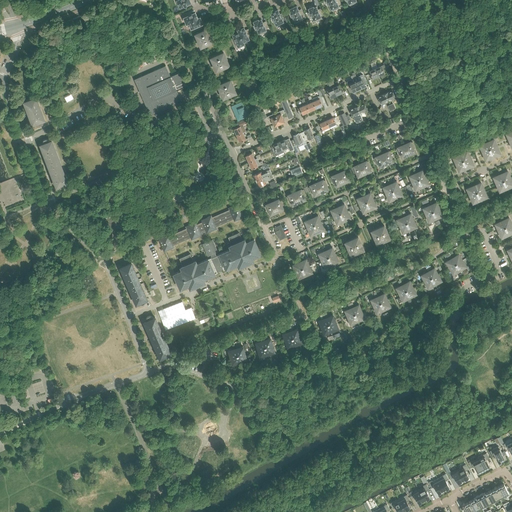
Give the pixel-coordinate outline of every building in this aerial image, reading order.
[(342,6),(339,0),(338,0),(336,1),(335,0),(327,0),(325,1),(327,5),(329,5),(332,11),(339,8),(339,7),(342,6)] [(305,18),(303,12),(300,13),(296,6),(295,6),(294,6),(293,6),(291,6),(290,8),(291,8),(289,9),(291,13),(289,13),(291,18),(293,17),(296,23),(302,20),(302,19),(305,18)] [(323,14),(321,8),(318,10),(317,9),(316,6),(313,8),(313,6),(312,7),(312,6),(308,7),(309,8),(308,8),(310,11),(308,12),(310,17),(312,16),(314,22),(321,19),(320,16),(323,14)] [(272,16),(270,17),(272,22),(274,21),(277,27),(284,24),(283,23),(287,22),(284,16),(281,17),(277,10),(276,10),(274,10),(273,10),(272,11),(272,12),(271,13),(272,16)] [(197,18),(195,12),(189,15),(188,12),(182,15),(186,23),(200,17),(197,18)] [(197,26),(202,23),(200,17),(186,23),(186,24),(188,23),(192,32),(198,29),(197,26)] [(268,27),(265,21),(263,22),(262,22),(261,19),(258,21),(258,19),(257,20),(257,19),(253,20),(254,21),(253,21),(255,25),(253,25),(255,30),(257,29),(259,35),(266,31),(265,29),(268,27)] [(252,37),(249,31),(246,33),(244,27),(238,30),(244,45),(243,41),(252,37)] [(213,41),(211,37),(208,29),(195,34),(201,47),(213,41)] [(244,45),(238,30),(237,30),(238,32),(233,35),(235,40),(232,42),(235,48),(238,46),(238,47),(244,45)] [(229,65),(227,61),(223,52),(211,58),(216,71),(229,65)] [(376,64),(374,65),(378,76),(384,73),(383,70),(386,68),(384,64),(377,67),(376,64)] [(176,90),(181,88),(185,86),(182,79),(179,72),(170,76),(165,65),(135,79),(134,79),(137,85),(140,84),(143,89),(147,98),(148,100),(144,102),(147,109),(150,115),(181,101),(176,90)] [(373,78),(378,76),(374,65),(372,66),(371,67),(372,69),(369,71),(373,78)] [(365,80),(362,74),(356,77),(354,78),(359,88),(364,86),(362,81),(365,80)] [(359,88),(354,78),(352,79),(346,82),(349,88),(351,87),(353,91),(359,88)] [(236,92),(234,88),(230,80),(217,85),(223,98),(236,92)] [(342,92),(338,85),(333,87),(336,95),(342,92)] [(336,95),(333,87),(327,90),(330,98),(336,95)] [(396,98),(392,90),(385,93),(388,100),(391,99),(391,100),(396,98)] [(388,100),(385,93),(378,97),(381,105),(385,103),(385,102),(388,100)] [(322,105),(318,96),(311,99),(313,101),(316,108),(322,105)] [(44,119),(36,98),(35,98),(35,97),(25,101),(25,102),(24,102),(25,103),(24,103),(32,123),(33,124),(34,123),(35,123),(35,124),(36,125),(37,125),(39,126),(40,125),(41,125),(41,124),(42,123),(42,121),(42,120),(44,120),(43,119),(44,119)] [(286,100),(282,102),(285,109),(284,109),(283,110),(284,112),(285,112),(286,111),(289,117),(293,116),(286,100)] [(251,114),(245,101),(232,106),(234,112),(236,112),(236,114),(235,114),(238,120),(251,114)] [(316,108),(313,101),(306,104),(309,111),(316,108)] [(364,113),(368,111),(364,103),(356,106),(363,120),(364,123),(367,122),(364,116),(366,116),(364,113)] [(309,111),(306,104),(299,107),(302,114),(309,111)] [(363,120),(356,106),(349,109),(351,112),(347,114),(350,119),(353,118),(356,123),(363,120)] [(284,122),(281,114),(284,112),(283,110),(275,113),(279,124),(284,122)] [(338,115),(342,123),(348,120),(344,112),(338,115)] [(185,120),(187,119),(185,113),(182,114),(178,116),(175,117),(177,123),(180,122),(182,126),(187,124),(185,120)] [(279,124),(275,113),(267,117),(268,119),(271,118),(274,126),(279,124)] [(336,123),(333,117),(326,120),(329,126),(336,123)] [(329,126),(326,120),(319,123),(323,131),(325,131),(330,129),(329,126)] [(239,126),(233,128),(236,135),(237,136),(243,133),(243,132),(246,131),(243,124),(239,126)] [(304,131),(302,132),(305,140),(308,139),(314,137),(310,128),(304,130),(304,131)] [(294,139),(290,141),(293,147),(293,146),(296,145),(297,145),(298,147),(304,144),(302,141),(305,140),(302,132),(299,133),(298,133),(293,135),(294,139)] [(246,139),(243,133),(237,136),(239,142),(246,139)] [(285,139),(279,142),(282,149),(288,147),(289,151),(294,149),(293,147),(290,141),(289,138),(285,140),(285,139)] [(67,183),(60,162),(51,141),(49,141),(48,140),(47,139),(46,139),(45,139),(43,140),(43,141),(42,142),(42,143),(42,144),(40,145),(52,175),(53,178),(56,187),(67,183)] [(496,146),(495,142),(494,139),(491,140),(491,141),(487,142),(490,149),(496,146)] [(274,146),(271,147),(273,151),(275,156),(284,152),(282,149),(279,142),(273,144),(274,146)] [(414,152),(413,148),(415,147),(412,142),(411,143),(410,142),(404,145),(408,155),(414,152)] [(490,149),(487,142),(482,144),(479,145),(481,148),(483,152),(490,149)] [(408,155),(404,145),(398,147),(398,148),(396,149),(398,154),(400,153),(402,157),(408,155)] [(500,153),(499,151),(498,151),(496,146),(490,149),(493,156),(497,154),(497,155),(500,153)] [(493,156),(490,149),(483,152),(485,157),(484,157),(486,160),(488,158),(493,156)] [(392,161),(391,158),(393,157),(391,152),(389,152),(388,151),(382,154),(386,164),(392,161)] [(470,158),(468,154),(468,153),(467,151),(464,152),(460,154),(463,161),(470,158)] [(252,152),(245,155),(248,162),(255,159),(252,152)] [(386,164),(382,154),(376,157),(376,158),(374,159),(376,164),(378,163),(380,167),(386,164)] [(463,161),(460,154),(456,156),(455,156),(453,157),(454,160),(456,164),(463,161)] [(255,159),(248,162),(251,169),(258,166),(260,165),(259,162),(257,158),(255,159)] [(473,165),(472,162),(470,158),(463,161),(466,168),(470,166),(473,165)] [(370,171),(369,167),(371,166),(369,161),(367,162),(366,161),(360,164),(364,174),(370,171)] [(466,168),(463,161),(456,164),(458,168),(459,171),(462,170),(466,168)] [(305,172),(301,163),(292,167),(296,176),(305,172)] [(364,174),(360,164),(354,166),(354,168),(352,168),(354,173),(356,173),(358,176),(364,174)] [(349,180),(347,177),(349,176),(347,171),(345,171),(344,170),(338,173),(342,183),(349,180)] [(425,177),(423,173),(424,173),(423,170),(420,171),(416,173),(419,180),(425,177)] [(255,180),(271,173),(270,171),(269,172),(268,171),(262,174),(261,172),(253,175),(255,180)] [(510,178),(508,174),(509,174),(508,171),(505,172),(500,174),(503,181),(510,178)] [(265,180),(273,177),(271,173),(255,180),(258,186),(266,183),(265,180)] [(342,183),(338,173),(332,176),(332,177),(330,178),(333,183),(335,182),(336,186),(342,183)] [(419,180),(416,173),(412,175),(412,174),(409,176),(410,179),(410,178),(412,183),(419,180)] [(503,181),(500,174),(496,176),(493,177),(494,180),(495,180),(497,184),(503,181)] [(429,184),(428,181),(427,181),(425,177),(419,180),(422,187),(426,185),(429,184)] [(511,185),(511,181),(510,178),(503,181),(506,188),(511,186),(511,185)] [(327,190),(325,186),(327,185),(325,180),(323,181),(323,180),(316,183),(321,193),(327,190)] [(422,187),(419,180),(412,183),(414,187),(415,190),(418,189),(418,188),(422,187)] [(399,188),(397,184),(398,184),(396,181),(394,182),(394,183),(390,184),(393,191),(399,188)] [(506,188),(503,181),(497,184),(499,188),(498,189),(499,191),(502,190),(506,188)] [(484,190),(482,185),(481,182),(478,184),(474,186),(477,193),(484,190)] [(321,193),(316,183),(310,185),(311,186),(309,187),(311,192),(313,192),(314,195),(321,193)] [(393,191),(390,184),(386,186),(385,186),(383,187),(384,190),(386,194),(393,191)] [(477,193),(474,186),(469,188),(469,187),(466,189),(468,191),(470,196),(477,193)] [(403,195),(401,193),(399,188),(393,191),(396,198),(400,196),(400,197),(403,195)] [(305,199),(303,196),(305,195),(303,190),(301,191),(301,190),(294,192),(299,202),(305,199)] [(487,197),(486,194),(484,190),(477,193),(480,199),(484,198),(487,197)] [(396,198),(393,191),(386,194),(388,198),(388,199),(389,201),(392,200),(396,198)] [(299,202),(294,192),(288,195),(289,196),(287,197),(289,202),(291,201),(292,205),(299,202)] [(373,200),(371,195),(372,195),(370,192),(368,194),(364,196),(367,203),(373,200)] [(480,199),(477,193),(470,196),(472,200),(473,203),(476,202),(475,201),(480,199)] [(367,203),(364,196),(359,198),(359,197),(357,198),(358,201),(360,205),(367,203)] [(283,209),(281,205),(283,204),(281,199),(279,200),(279,199),(272,202),(277,212),(283,209)] [(377,207),(375,204),(373,200),(367,203),(369,209),(374,208),(377,207)] [(277,212),(272,202),(266,205),(267,206),(265,206),(267,212),(269,211),(270,215),(277,212)] [(440,209),(438,205),(437,202),(434,203),(430,205),(433,212),(440,209)] [(369,209),(367,203),(360,205),(362,210),(363,213),(366,212),(365,211),(369,209)] [(212,228),(215,227),(235,218),(234,218),(236,217),(237,219),(243,216),(243,214),(239,206),(238,204),(232,207),(233,208),(230,209),(211,218),(209,219),(208,218),(208,217),(202,220),(202,221),(201,222),(197,224),(196,224),(195,223),(189,225),(189,226),(190,227),(188,228),(168,236),(168,237),(166,237),(165,236),(159,239),(160,240),(163,249),(164,250),(170,248),(170,246),(172,245),(172,246),(192,237),(194,236),(194,237),(200,235),(200,233),(201,233),(205,231),(206,230),(207,232),(213,229),(212,228)] [(347,211),(345,207),(344,204),(341,205),(342,205),(337,207),(340,214),(347,211)] [(433,212),(430,205),(426,207),(425,207),(423,208),(424,211),(426,215),(433,212)] [(340,214),(337,207),(333,209),(330,210),(332,213),(334,217),(340,214)] [(125,224),(122,220),(121,217),(117,219),(112,209),(103,214),(105,218),(113,233),(122,228),(121,226),(125,224)] [(443,215),(442,213),(441,213),(440,209),(433,212),(436,218),(440,216),(440,217),(443,215)] [(350,218),(349,215),(347,211),(340,214),(343,221),(347,219),(348,219),(350,218)] [(436,218),(433,212),(426,215),(428,219),(427,219),(429,222),(431,220),(436,218)] [(413,220),(412,216),(411,213),(408,214),(408,215),(404,217),(407,223),(413,220)] [(343,221),(340,214),(334,217),(336,221),(335,221),(337,224),(339,223),(343,221)] [(321,223),(319,218),(318,215),(315,216),(315,217),(311,219),(314,225),(321,223)] [(407,223),(404,217),(399,219),(399,218),(396,219),(398,222),(400,226),(407,223)] [(511,224),(511,222),(510,220),(509,217),(506,218),(506,219),(502,221),(505,227),(511,224)] [(314,225),(311,219),(307,220),(304,221),(305,224),(306,224),(308,228),(314,225)] [(417,227),(416,224),(415,224),(413,220),(407,223),(409,230),(414,228),(417,227)] [(505,227),(502,221),(498,223),(497,222),(495,224),(496,226),(498,231),(505,227)] [(324,230),(323,227),(321,223),(314,225),(317,232),(321,230),(321,231),(324,230)] [(409,230),(407,223),(400,226),(402,230),(401,230),(402,233),(405,232),(409,230)] [(286,237),(280,225),(275,228),(276,231),(275,231),(278,237),(279,236),(280,239),(286,237)] [(317,232),(314,225),(308,228),(310,233),(309,233),(310,236),(313,234),(317,232)] [(390,238),(387,232),(384,225),(371,231),(377,243),(390,238)] [(508,234),(505,227),(498,231),(500,235),(501,238),(504,236),(508,234)] [(217,251),(212,240),(203,244),(208,256),(210,254),(212,258),(211,258),(197,264),(195,261),(193,261),(190,253),(179,258),(183,266),(181,267),(182,270),(174,274),(180,289),(189,285),(190,288),(194,286),(193,285),(197,284),(197,285),(204,282),(203,279),(217,273),(216,271),(223,268),(223,270),(237,264),(239,267),(246,264),(246,262),(249,261),(249,262),(253,261),(252,257),(260,254),(254,239),(245,243),(244,239),(242,240),(239,232),(228,237),(231,245),(229,246),(231,249),(217,255),(217,256),(216,256),(215,253),(217,251)] [(363,249),(361,244),(358,237),(345,242),(351,255),(363,249)] [(335,254),(333,250),(332,247),(329,249),(330,249),(325,251),(328,257),(335,254)] [(328,257),(325,251),(321,253),(321,252),(318,254),(319,256),(320,256),(321,260),(328,257)] [(338,261),(337,258),(335,254),(328,257),(331,264),(335,262),(338,261)] [(462,260),(460,256),(459,254),(456,255),(456,256),(452,258),(456,264),(462,260)] [(331,264),(328,257),(321,260),(323,264),(324,267),(327,266),(331,264)] [(456,264),(452,258),(448,260),(445,262),(447,264),(449,268),(456,264)] [(309,266),(307,262),(307,261),(306,259),(303,260),(304,260),(299,262),(302,269),(309,266)] [(466,266),(465,264),(462,260),(456,264),(460,270),(464,268),(466,266)] [(302,269),(299,262),(295,264),(292,265),(293,268),(295,272),(302,269)] [(147,299),(140,283),(131,263),(120,267),(124,276),(124,277),(124,276),(124,277),(124,276),(125,278),(125,279),(136,304),(138,303),(139,304),(140,305),(141,305),(142,305),(143,305),(144,304),(145,303),(145,302),(145,301),(145,300),(147,299)] [(460,270),(456,264),(449,268),(452,272),(451,272),(453,274),(456,273),(455,273),(460,270)] [(312,272),(311,270),(309,266),(302,269),(305,275),(309,273),(309,274),(312,272)] [(438,274),(435,270),(436,270),(434,268),(432,269),(428,272),(431,278),(438,274)] [(305,275),(302,269),(295,272),(297,276),(298,279),(301,277),(305,275)] [(431,278),(428,272),(424,274),(423,274),(421,275),(422,278),(423,278),(425,281),(431,278)] [(442,281),(440,278),(438,274),(431,278),(435,284),(439,282),(442,281)] [(435,284),(431,278),(425,281),(427,285),(426,286),(428,288),(431,287),(431,286),(435,284)] [(413,288),(411,284),(411,283),(410,281),(407,282),(403,285),(406,291),(413,288)] [(406,291),(403,285),(399,287),(398,286),(396,288),(397,290),(399,294),(406,291)] [(416,294),(415,291),(413,288),(406,291),(409,297),(413,295),(414,295),(416,294)] [(409,297),(406,291),(399,294),(401,298),(402,301),(405,300),(405,299),(409,297)] [(387,300),(385,296),(386,296),(384,293),(382,294),(382,295),(378,297),(381,303),(387,300)] [(381,303),(378,297),(373,299),(373,298),(370,300),(372,302),(374,306),(381,303)] [(391,307),(389,304),(387,300),(381,303),(384,309),(388,307),(388,308),(391,307)] [(195,318),(191,307),(185,309),(182,301),(158,310),(165,329),(195,318)] [(384,309),(381,303),(374,306),(376,310),(375,310),(377,313),(379,312),(379,311),(384,309)] [(361,311),(360,307),(359,304),(356,306),(352,308),(355,314),(361,311)] [(355,314),(352,308),(347,310),(347,309),(344,310),(346,313),(348,317),(355,314)] [(365,318),(363,315),(361,311),(355,314),(357,321),(362,319),(365,318)] [(199,318),(201,323),(214,318),(213,313),(199,318)] [(357,321),(355,314),(348,317),(349,321),(350,324),(353,323),(357,321)] [(335,322),(334,318),(333,315),(330,316),(326,318),(328,325),(335,322)] [(171,353),(162,334),(155,317),(153,318),(152,317),(151,316),(150,316),(149,316),(148,316),(147,317),(146,318),(146,319),(146,320),(146,321),(145,321),(144,322),(147,328),(153,342),(154,345),(155,346),(155,347),(156,349),(156,350),(156,349),(156,350),(160,358),(171,353)] [(328,325),(326,318),(321,320),(321,319),(318,320),(319,323),(320,323),(321,327),(328,325)] [(338,329),(337,326),(335,322),(328,325),(331,331),(335,330),(338,329)] [(331,331),(328,325),(321,327),(323,331),(323,332),(324,334),(327,333),(326,333),(331,331)] [(299,336),(298,332),(297,329),(294,330),(290,332),(292,338),(299,336)] [(292,338),(290,332),(285,333),(282,334),(283,337),(284,336),(285,341),(292,338)] [(302,343),(301,340),(299,336),(292,338),(295,345),(299,344),(302,343)] [(272,345),(271,341),(270,338),(267,339),(263,341),(265,347),(272,345)] [(295,345),(292,338),(285,341),(287,345),(286,345),(287,348),(290,347),(290,346),(295,345)] [(265,347),(263,341),(258,342),(255,343),(256,345),(257,345),(258,350),(265,347)] [(275,352),(274,349),(273,350),(272,345),(265,347),(267,354),(272,353),(275,352)] [(244,354),(243,349),(244,349),(243,346),(240,347),(240,348),(235,349),(237,356),(244,354)] [(267,354),(265,347),(258,350),(259,354),(260,357),(263,356),(267,354)] [(237,356),(235,349),(231,350),(228,350),(229,353),(230,358),(237,356)] [(247,361),(246,358),(244,354),(237,356),(239,363),(244,361),(244,362),(247,361)] [(239,363),(237,356),(230,358),(231,362),(232,365),(235,364),(239,363)] [(506,443),(503,444),(505,450),(508,448),(511,454),(511,440),(511,441),(507,444),(506,443)] [(492,450),(489,451),(492,457),(495,455),(497,460),(498,462),(501,461),(505,459),(504,458),(498,446),(492,449),(492,450)] [(483,454),(477,457),(477,458),(483,469),(489,466),(486,460),(489,458),(486,453),(483,454)] [(471,460),(468,462),(471,467),(474,466),(477,472),(483,469),(477,458),(471,461),(471,460)] [(463,466),(457,469),(463,480),(465,479),(465,480),(468,478),(468,477),(465,471),(468,469),(465,464),(462,465),(463,466)] [(451,471),(448,473),(451,478),(454,477),(457,482),(458,482),(458,483),(461,482),(461,481),(463,480),(457,469),(452,472),(451,471)] [(442,476),(437,478),(444,491),(447,489),(446,488),(448,487),(449,487),(445,480),(448,479),(446,473),(442,475),(442,476)] [(432,481),(429,482),(431,488),(434,486),(438,493),(438,492),(440,492),(444,491),(437,478),(432,481)] [(500,485),(497,487),(502,496),(503,498),(509,494),(504,483),(503,484),(500,485)] [(423,487),(418,489),(424,501),(427,499),(427,498),(429,497),(426,490),(429,489),(426,484),(423,485),(423,487)] [(494,489),(491,490),(496,499),(502,496),(497,487),(496,486),(494,487),(494,489)] [(412,491),(409,492),(412,498),(415,496),(418,503),(418,502),(419,503),(420,502),(421,503),(424,501),(418,489),(413,492),(412,491)] [(486,493),(490,502),(496,499),(491,490),(488,492),(486,493)] [(485,492),(479,495),(484,505),(490,502),(486,493),(485,492)] [(404,496),(398,498),(404,510),(406,509),(406,510),(409,508),(409,507),(410,507),(407,501),(410,500),(407,494),(404,496)] [(479,495),(473,498),(474,499),(479,509),(485,506),(484,505),(479,495)] [(393,502),(390,503),(393,508),(395,507),(398,511),(402,511),(403,511),(402,511),(404,510),(398,498),(393,501),(393,502)] [(468,502),(473,511),(479,509),(474,499),(472,500),(468,502)] [(366,501),(363,503),(364,504),(367,511),(380,511),(379,509),(373,511),(371,511),(369,507),(367,503),(366,501)] [(462,505),(465,511),(473,511),(468,502),(466,503),(464,503),(463,504),(462,505)]
